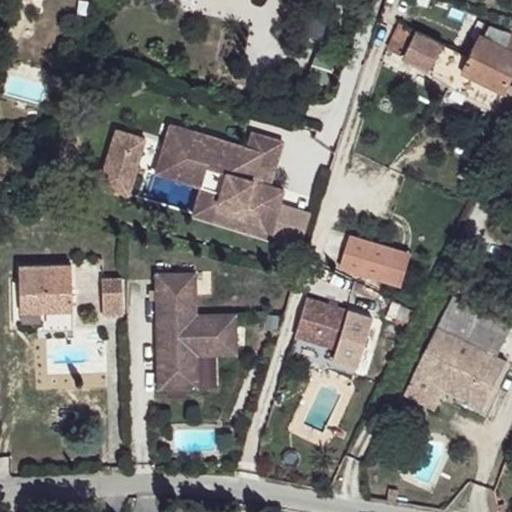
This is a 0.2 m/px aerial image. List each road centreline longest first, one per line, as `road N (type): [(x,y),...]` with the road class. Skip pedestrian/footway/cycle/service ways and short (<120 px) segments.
road 1 (track): [(249,487),(385,68)]
road 2 (residential): [(0,491),(249,487),(403,511)]
road 3 (unclassified): [(328,147),(381,0)]
